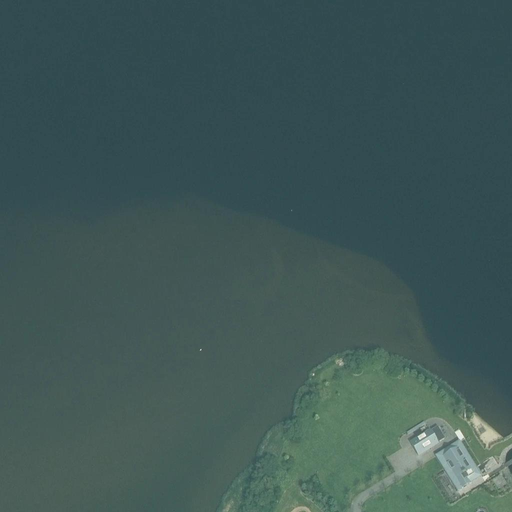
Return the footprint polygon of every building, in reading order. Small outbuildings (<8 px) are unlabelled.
[(438,444),(430,431),(410,443),(418,456),(438,444)] [(458,433),(449,438),(451,442),(460,438),(458,433)] [(403,456),(411,450),(408,446),(400,452),(403,456)] [(457,449),(443,458),(455,479),(451,481),(457,491),(471,483),(465,474),(471,470),(457,449)] [(395,465),(399,458),(394,456),(391,463),(395,465)]
